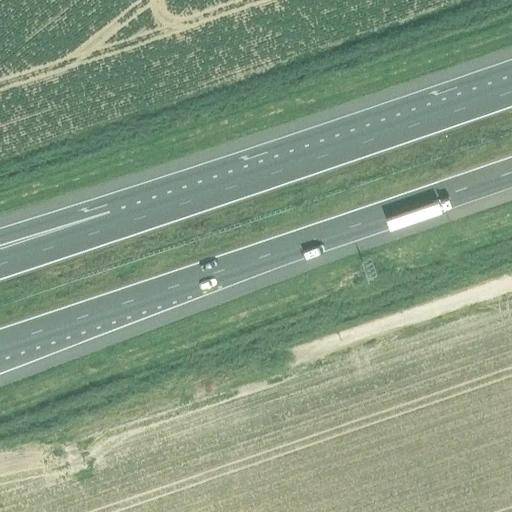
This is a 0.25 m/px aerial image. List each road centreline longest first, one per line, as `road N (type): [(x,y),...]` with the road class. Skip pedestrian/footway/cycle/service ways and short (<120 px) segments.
road 1 (motorway): [(0,344),(511,169)]
road 2 (motorway): [(511,91),(114,226)]
road 3 (motorway): [(114,226),(0,264)]
